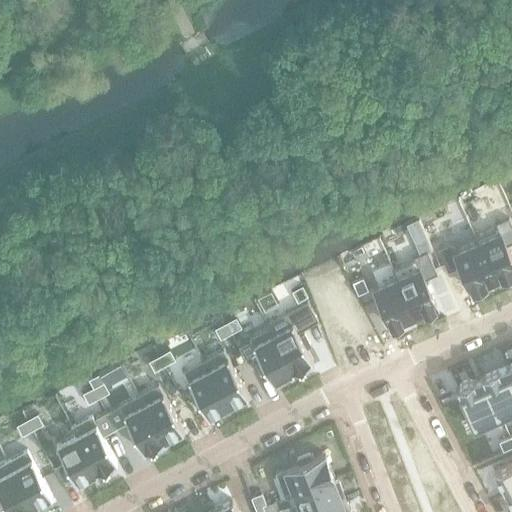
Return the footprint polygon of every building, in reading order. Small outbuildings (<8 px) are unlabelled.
[(497,226),(475,236),(494,279),(502,275),(504,279),(511,275),(511,257),(506,244),(511,241),(511,224),(508,217),(496,222),(497,226)] [(450,240),(437,246),(447,267),(459,262),(471,289),(474,287),(476,292),(489,286),(487,282),(494,279),(477,240),(454,250),(450,240)] [(414,258),(393,267),(415,319),(429,313),(427,309),(435,305),(436,304),(425,278),(437,272),(427,250),(413,256),(414,258)] [(396,276),(374,286),(391,325),(392,324),(400,321),(402,325),(415,319),(393,267),(392,268),(396,276)] [(362,277),(352,281),(358,294),(368,289),(362,277)] [(302,284),(292,290),(297,300),(308,295),(302,284)] [(307,299),(267,321),(293,370),(313,360),(306,347),(310,345),(304,333),(300,335),(297,330),(318,319),(307,299)] [(236,316),(225,322),(231,332),(241,327),(236,316)] [(269,326),(249,337),(273,381),(275,380),(274,380),(292,371),(293,370),(267,321),(266,321),(269,326)] [(225,322),(215,327),(220,338),(231,332),(225,322)] [(170,348),(159,354),(165,364),(175,359),(170,349),(170,348)] [(223,348),(203,358),(228,405),(247,395),(248,394),(223,348)] [(159,354),(149,360),(149,361),(154,370),(165,364),(159,354)] [(203,358),(183,369),(208,416),(210,415),(228,405),(203,358)] [(484,375),(483,376),(501,417),(502,416),(500,412),(511,406),(511,376),(507,365),(498,369),(483,375),(484,375)] [(99,372),(88,377),(93,386),(95,389),(99,397),(109,391),(106,384),(99,372)] [(459,386),(457,387),(475,428),(501,417),(483,376),(473,380),(468,378),(461,381),(459,386)] [(159,382),(139,393),(164,440),(165,439),(164,439),(182,430),(184,429),(159,382)] [(93,386),(82,392),(84,394),(88,402),(99,397),(95,389),(93,386)] [(139,393),(119,404),(144,451),(164,440),(139,393)] [(37,413),(27,418),(28,421),(33,429),(43,423),(39,416),(37,413)] [(92,414),(72,424),(97,471),(117,460),(92,414)] [(27,418),(16,424),(18,426),(22,435),(33,429),(28,421),(27,418)] [(58,442),(56,443),(77,482),(79,481),(78,481),(96,471),(96,472),(97,471),(72,424),(71,425),(75,433),(58,443),(58,442)] [(511,441),(510,436),(499,441),(503,450),(511,446),(511,441)] [(27,448),(7,459),(32,506),(33,505),(51,496),(52,495),(27,448)] [(299,462),(275,472),(285,496),(334,477),(325,452),(311,458),(309,453),(297,458),(299,462)] [(0,493),(9,511),(20,511),(32,506),(7,459),(0,462),(0,493)] [(511,459),(494,469),(506,491),(511,487),(511,459)] [(334,477),(285,496),(285,497),(294,494),(300,511),(313,511),(343,501),(334,478),(334,477)] [(262,492),(251,496),(255,508),(263,505),(266,503),(262,492)] [(231,500),(212,510),(213,511),(239,511),(232,498),(231,499),(231,500)] [(347,511),(343,501),(313,511),(347,511)]
